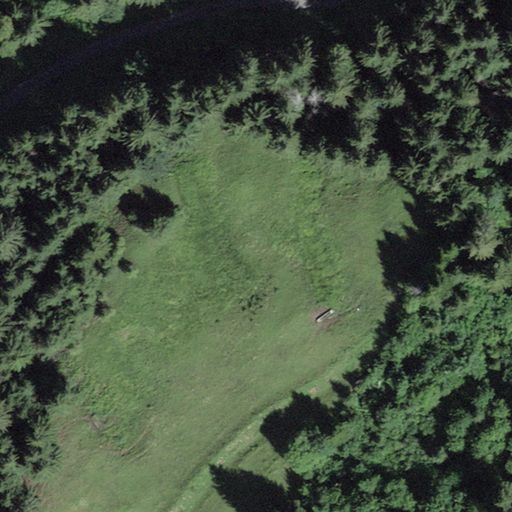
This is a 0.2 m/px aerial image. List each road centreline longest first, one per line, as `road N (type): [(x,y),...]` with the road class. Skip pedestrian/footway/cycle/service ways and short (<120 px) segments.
road 1 (track): [(177,511),(259,423),(396,326),(426,244),(456,223),(511,214)]
road 2 (unclassified): [(0,104),(76,51),(125,30),(246,0)]
